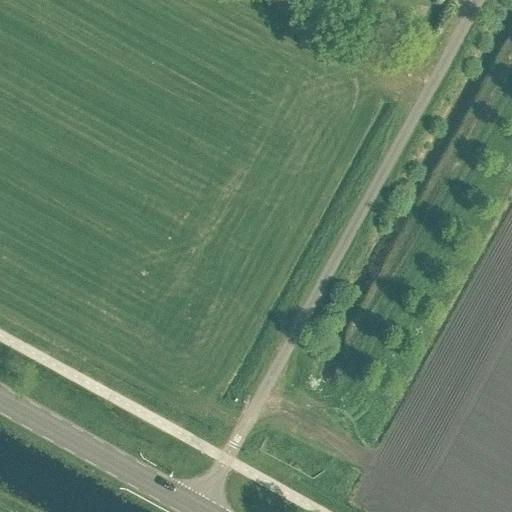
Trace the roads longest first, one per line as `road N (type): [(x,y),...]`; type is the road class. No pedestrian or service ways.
road 1 (unclassified): [(197,509),(475,0)]
road 2 (primary): [(197,509),(0,400)]
